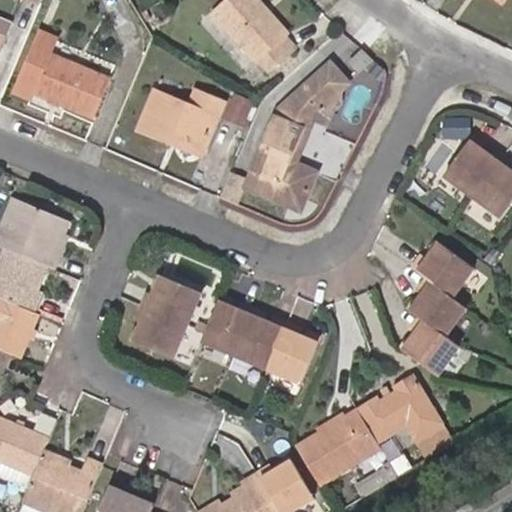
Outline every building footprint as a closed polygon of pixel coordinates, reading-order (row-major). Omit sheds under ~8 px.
[(265,10),(270,6),(264,0),(236,0),(219,14),(259,64),(264,61),(273,74),(301,51),(291,39),(294,36),(276,15),(271,18),(265,10)] [(276,14),(270,6),(265,10),(271,18),(276,15),(276,14)] [(0,72),(13,43),(0,37),(0,72)] [(58,104),(65,108),(100,121),(117,83),(54,56),(37,96),(58,104)] [(334,69),(299,101),(317,121),(329,111),(342,111),(345,96),(354,88),(335,67),(334,69)] [(178,142),(210,155),(231,107),(202,95),(195,111),(161,96),(144,133),(176,146),(178,142)] [(299,101),(280,119),(307,133),(317,121),(299,101)] [(63,113),(65,108),(58,104),(55,110),(63,113)] [(307,133),(280,119),(249,191),(293,211),(309,204),(320,177),(293,166),(307,133)] [(475,140),(485,148),(490,142),(479,135),(475,140)] [(505,163),(509,158),(496,148),(492,153),(485,148),(475,140),(450,173),(478,196),(505,163)] [(208,160),(210,155),(178,142),(176,146),(208,160)] [(511,160),(509,158),(505,163),(478,196),(507,219),(511,212),(511,160)] [(11,196),(0,221),(0,247),(3,248),(46,267),(48,268),(55,249),(51,248),(62,218),(11,196)] [(476,202),(471,211),(495,224),(500,214),(476,202)] [(66,219),(62,218),(51,248),(55,249),(66,219)] [(436,257),(445,245),(440,241),(432,252),(436,257)] [(428,257),(419,268),(432,278),(459,298),(480,270),(446,245),(445,245),(436,257),(433,260),(428,257)] [(46,267),(3,248),(0,255),(0,298),(22,308),(31,287),(36,290),(46,267)] [(163,289),(169,275),(163,273),(157,286),(163,289)] [(155,310),(193,326),(208,291),(169,275),(163,289),(161,295),(154,292),(148,308),(155,310)] [(441,375),(443,375),(464,348),(452,336),(473,308),(459,298),(432,278),(424,290),(429,294),(425,299),(417,310),(426,317),(416,330),(421,334),(417,341),(408,352),(441,375)] [(22,308),(34,313),(42,292),(36,290),(31,287),(22,308)] [(417,310),(425,299),(420,295),(412,306),(417,310)] [(9,356),(20,360),(30,339),(34,330),(40,316),(34,313),(22,308),(0,298),(0,351),(10,355),(9,356)] [(239,357),(254,318),(255,316),(256,317),(258,312),(237,303),(234,310),(221,305),(206,342),(239,357)] [(179,360),(193,326),(155,310),(148,308),(142,322),(149,325),(146,331),(141,344),(179,360)] [(273,371),(292,326),(270,317),(267,323),(254,318),(239,357),(273,371)] [(314,335),(292,326),(273,371),(308,386),(325,346),(312,341),(314,335)] [(134,341),(141,344),(146,331),(139,328),(134,341)] [(34,330),(30,339),(34,341),(38,332),(34,330)] [(327,341),(314,335),(312,341),(325,346),(327,341)] [(411,337),(403,347),(408,352),(417,341),(411,337)] [(0,372),(3,373),(9,356),(10,355),(0,351),(0,372)] [(378,395),(360,406),(363,411),(366,417),(381,443),(402,430),(408,430),(427,461),(456,444),(415,372),(393,386),(395,390),(380,399),(378,395)] [(43,411),(37,426),(52,432),(59,418),(43,411)] [(298,448),(321,488),(385,449),(381,443),(366,417),(363,411),(348,420),(321,435),(298,448)] [(346,414),(318,430),(321,435),(348,420),(346,414)] [(48,439),(0,418),(0,462),(33,476),(48,439)] [(71,461),(44,451),(33,476),(22,504),(40,511),(84,511),(104,465),(88,458),(83,472),(68,467),(71,461)] [(280,466),(282,470),(294,463),(292,459),(280,466)] [(260,478),(279,511),(293,511),(314,500),(294,463),(282,470),(276,472),(274,468),(259,476),(259,477),(260,478)] [(259,477),(259,476),(258,474),(243,482),(246,486),(260,478),(259,477)] [(211,511),(279,511),(260,478),(246,486),(231,494),(234,500),(222,506),(211,511)] [(153,511),(155,507),(111,489),(100,511),(153,511)] [(199,511),(211,511),(222,506),(219,501),(199,511)]
